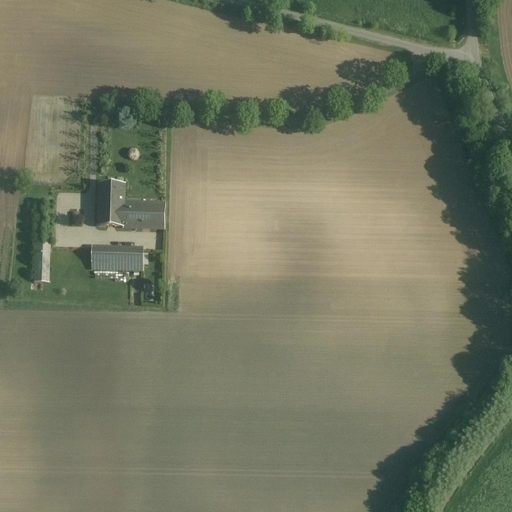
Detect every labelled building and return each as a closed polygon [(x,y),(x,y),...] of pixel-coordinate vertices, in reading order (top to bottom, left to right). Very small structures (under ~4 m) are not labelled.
[(125,186),(99,185),(98,205),(125,206),(125,204),(125,186)] [(34,267),(34,283),(48,283),(50,203),(36,202),(34,263),(34,267)] [(125,206),(98,205),(98,227),(142,229),(142,205),(125,204),(125,206)] [(164,205),(142,205),(142,229),(163,229),(164,205)] [(101,249),(93,249),(93,250),(92,269),(92,270),(100,270),(101,249)] [(124,250),(101,249),(100,270),(111,271),(123,271),(124,250)] [(142,250),(124,250),(123,271),(128,271),(142,271),(142,250)]
